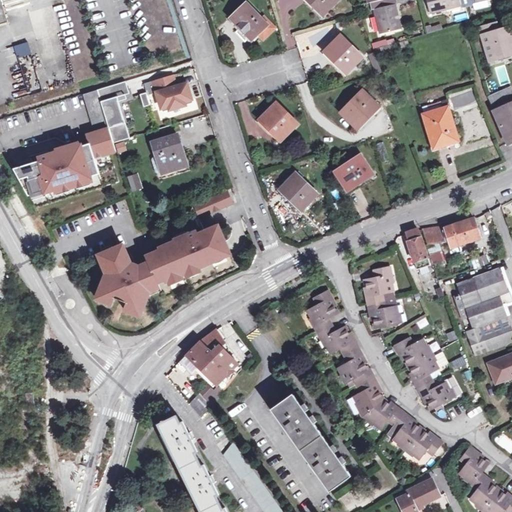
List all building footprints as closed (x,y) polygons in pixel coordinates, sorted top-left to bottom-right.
[(0,0),(0,22),(10,20),(3,0),(0,0)] [(247,0),(232,16),(253,36),(268,20),(247,0)] [(312,0),(323,10),(332,0),(312,0)] [(367,0),(368,1),(374,0),(380,33),(400,29),(396,5),(398,5),(397,0),(367,0)] [(426,0),(430,15),(460,7),(461,10),(476,6),(475,3),(488,0),(426,0)] [(467,13),(454,17),(456,23),(469,20),(467,13)] [(426,26),(427,33),(442,32),(441,25),(426,26)] [(490,59),(511,51),(511,45),(509,38),(511,36),(511,29),(511,27),(484,36),(490,59)] [(339,34),(323,50),(344,71),(360,55),(339,34)] [(375,53),(396,48),(394,39),(373,43),(375,53)] [(14,47),(18,59),(31,55),(28,43),(14,47)] [(495,69),(501,83),(509,80),(503,66),(495,69)] [(171,74),(156,79),(164,106),(172,104),(173,108),(188,103),(187,100),(194,97),(190,82),(175,86),(171,74)] [(128,79),(98,89),(112,133),(114,139),(131,135),(121,98),(129,96),(127,91),(131,90),(128,79)] [(511,92),(509,87),(488,97),(495,112),(493,113),(508,144),(511,141),(511,92)] [(42,159),(16,167),(38,205),(119,180),(111,151),(117,149),(114,139),(112,133),(98,89),(83,93),(95,130),(93,131),(93,132),(88,133),(91,142),(82,144),(82,143),(41,156),(42,159)] [(377,104),(361,89),(339,111),(355,126),(377,104)] [(147,90),(141,92),(145,104),(151,102),(147,90)] [(246,101),(238,103),(245,127),(253,125),(246,101)] [(277,101),(260,117),(282,138),(298,122),(277,101)] [(458,140),(448,107),(444,109),(442,102),(424,108),(426,114),(424,114),(434,148),(458,140)] [(163,173),(174,170),(173,167),(187,162),(177,135),(154,143),(163,173)] [(374,170),(361,152),(337,169),(349,187),(374,170)] [(295,171),(281,187),(303,207),(317,191),(295,171)] [(228,190),(194,204),(200,218),(234,204),(228,190)] [(424,230),(428,244),(450,241),(452,248),(481,237),(475,218),(467,221),(446,227),(445,226),(424,230)] [(124,244),(103,252),(108,265),(106,266),(108,272),(110,273),(107,281),(103,283),(98,294),(113,300),(115,297),(128,302),(127,306),(142,312),(146,301),(144,296),(147,288),(159,283),(164,297),(236,267),(230,252),(219,225),(198,234),(197,231),(190,234),(190,235),(160,247),(161,250),(147,255),(150,262),(140,266),(132,263),(124,244)] [(418,229),(407,232),(410,241),(408,241),(417,269),(430,264),(418,229)] [(488,263),(485,256),(479,258),(482,265),(488,263)] [(365,296),(368,311),(371,311),(373,319),(375,327),(399,322),(397,313),(396,305),(392,290),(391,282),(389,275),(393,274),(391,265),(375,269),(376,277),(365,279),(366,287),(368,295),(365,296)] [(476,350),(488,346),(511,337),(511,326),(485,337),(481,328),(509,317),(504,305),(511,302),(511,294),(502,269),(459,285),(462,295),(455,298),(461,312),(467,309),(475,330),(469,332),(476,350)] [(408,448),(415,453),(422,458),(429,449),(435,454),(444,441),(437,436),(435,440),(428,434),(416,425),(409,420),(411,416),(399,406),(397,409),(390,403),(384,399),(380,391),(375,383),(378,382),(371,367),(367,369),(364,363),(360,356),(364,354),(356,340),(353,341),(349,334),(344,326),(338,330),(331,317),(338,313),(334,306),(330,299),(333,297),(330,289),(315,296),(320,304),(310,310),(313,316),(317,324),(314,325),(321,339),(324,337),(328,345),(332,351),(341,347),(348,360),(339,365),(344,373),(348,380),(356,375),(364,389),(355,395),(359,403),(365,415),(376,423),(383,429),(389,420),(401,429),(395,438),(401,442),(408,448)] [(217,330),(213,333),(207,338),(203,341),(187,356),(217,385),(231,371),(221,361),(228,353),(226,350),(230,347),(217,330)] [(456,331),(446,334),(449,342),(458,339),(456,331)] [(395,346),(399,352),(402,351),(406,358),(410,365),(413,371),(418,380),(417,381),(420,387),(418,388),(422,395),(425,394),(429,401),(434,408),(455,397),(451,389),(447,382),(437,387),(430,374),(440,369),(436,362),(432,354),(428,346),(424,339),(414,345),(410,337),(395,346)] [(451,362),(456,371),(467,364),(462,355),(451,362)] [(511,356),(490,365),(496,384),(511,378),(511,356)] [(418,380),(413,371),(410,373),(415,382),(417,381),(418,380)] [(329,491),(351,475),(293,392),(271,408),(329,491)] [(34,393),(26,394),(27,406),(35,406),(34,393)] [(212,410),(201,394),(189,402),(200,418),(212,410)] [(392,401),(390,403),(397,409),(399,406),(392,401)] [(365,415),(359,403),(355,404),(362,417),(365,415)] [(374,426),(376,423),(365,415),(362,417),(374,426)] [(409,420),(416,425),(418,422),(411,416),(409,420)] [(202,511),(224,511),(213,488),(215,487),(213,483),(215,482),(212,476),(210,477),(208,473),(206,474),(192,445),(194,444),(192,440),(194,439),(191,433),(189,434),(187,429),(185,430),(178,417),(167,422),(166,420),(162,422),(163,423),(159,425),(202,511)] [(430,431),(428,434),(435,440),(437,436),(430,431)] [(408,448),(401,442),(398,446),(406,451),(408,448)] [(91,444),(86,443),(83,453),(88,455),(91,444)] [(284,511),(236,444),(229,449),(230,450),(225,454),(266,511),(284,511)] [(477,454),(480,451),(473,445),(462,459),(468,463),(461,472),(467,477),(475,483),(473,485),(478,490),(471,498),(478,503),(485,509),(489,511),(504,511),(506,511),(511,511),(511,499),(511,500),(505,495),(494,485),(488,481),(490,478),(483,472),(490,463),(484,459),(477,454)] [(413,456),(415,453),(408,448),(406,451),(413,456)] [(477,454),(484,459),(486,456),(480,451),(477,454)] [(405,511),(418,511),(416,507),(440,495),(432,478),(408,490),(410,494),(399,499),(405,511)] [(485,509),(478,503),(476,506),(483,511),(485,509)]
